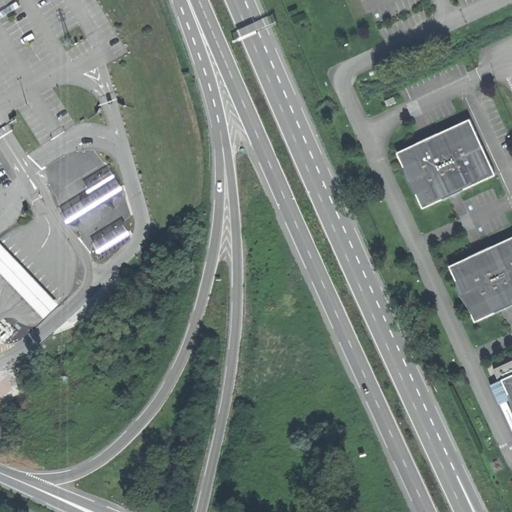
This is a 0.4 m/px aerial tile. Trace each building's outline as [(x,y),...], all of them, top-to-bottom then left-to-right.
[(386,100),(389,105),(398,101),(395,96),(386,100)] [(425,207),(497,174),(472,118),(399,152),(405,164),(410,182),(418,192),(425,207)] [(59,203),(68,217),(86,206),(100,197),(91,183),(77,192),(59,203)] [(477,322),(511,304),(511,235),(451,264),(457,279),(461,295),(470,305),(477,322)] [(0,272),(13,286),(45,319),(60,306),(28,272),(0,243),(0,272)] [(499,379),(511,373),(511,359),(494,368),(499,379)]
